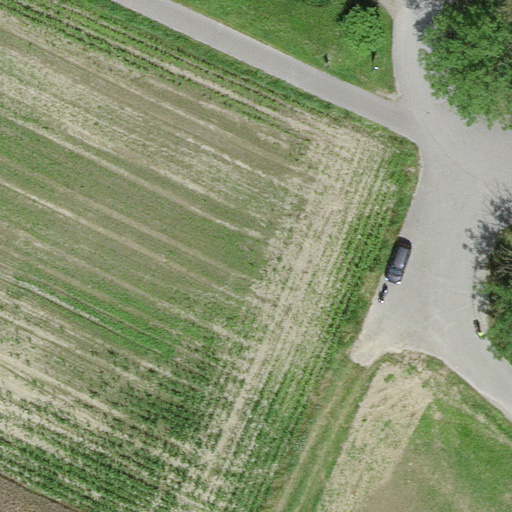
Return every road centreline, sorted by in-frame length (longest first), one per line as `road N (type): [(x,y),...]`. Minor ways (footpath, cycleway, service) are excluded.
road 1 (track): [(483,144),(421,298),(511,395)]
road 2 (track): [(295,511),(361,364),(421,298)]
